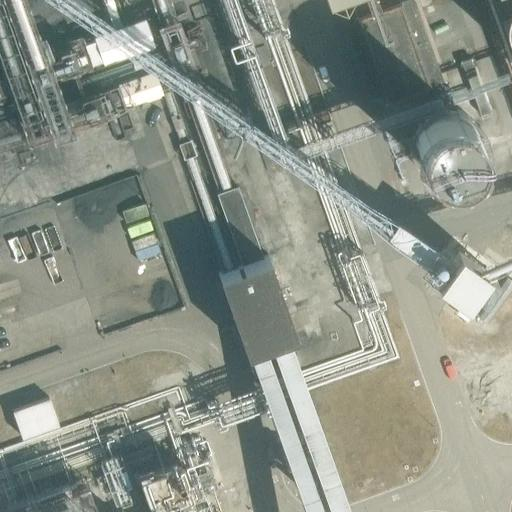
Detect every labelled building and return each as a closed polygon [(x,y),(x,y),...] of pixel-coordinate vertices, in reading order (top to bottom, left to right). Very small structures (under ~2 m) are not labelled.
[(469,121),(470,109),(429,104),(427,123),(413,121),(408,158),(425,160),(424,169),(473,175),(479,123),(469,121)] [(295,334),(267,254),(262,256),(236,185),(226,189),(215,193),(241,264),(230,268),(217,272),(245,352),(262,346),(286,337),(295,334)] [(474,312),(489,321),(511,285),(511,278),(456,243),(433,278),(465,298),(457,310),(470,318),(474,312)] [(49,394),(12,408),(24,439),(61,425),(49,394)] [(24,504),(25,511),(193,511),(217,502),(212,492),(195,494),(180,459),(160,461),(155,468),(143,469),(137,478),(139,502),(129,479),(117,480),(114,473),(108,469),(102,477),(95,472),(103,490),(86,478),(77,482),(69,494),(58,495),(51,504),(49,502),(24,504)]
